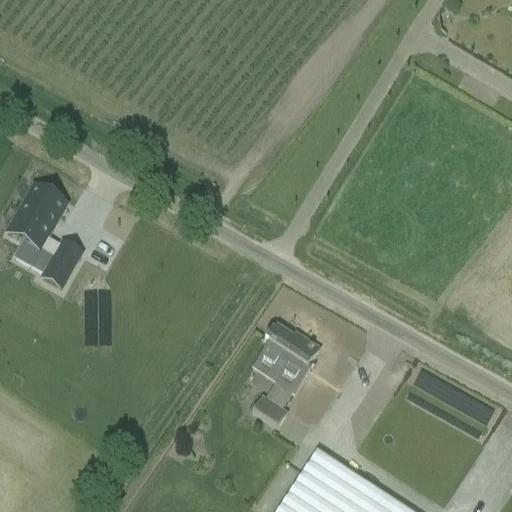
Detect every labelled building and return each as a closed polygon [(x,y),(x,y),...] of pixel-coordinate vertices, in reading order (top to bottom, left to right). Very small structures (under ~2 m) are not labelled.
[(0,0),(0,29),(11,35),(19,33),(14,30),(9,10),(22,7),(8,0),(0,0)] [(190,132),(229,158),(254,121),(241,112),(243,108),(250,113),(253,109),(239,99),(217,131),(199,119),(190,132)] [(53,264),(44,281),(42,283),(61,294),(80,259),(62,249),(60,251),(46,243),(66,209),(33,191),(7,238),(22,247),(53,264)] [(183,351),(204,320),(163,292),(142,324),(183,351)] [(272,336),(270,335),(262,347),(266,350),(256,366),(284,384),(280,390),(291,397),(319,355),(302,344),(300,348),(275,331),(272,336)] [(418,375),(412,387),(430,396),(436,383),(418,375)] [(287,418),(280,414),(267,405),(264,403),(261,401),(250,416),(276,434),(287,418)] [(399,511),(315,457),(278,511),(399,511)]
